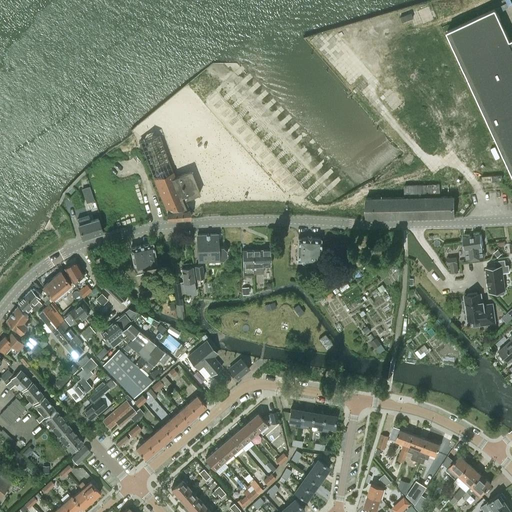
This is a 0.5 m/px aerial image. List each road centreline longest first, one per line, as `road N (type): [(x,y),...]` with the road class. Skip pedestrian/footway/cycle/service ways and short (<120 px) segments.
road 1 (unclassified): [(0,311),(30,274),(65,250),(148,226),(488,220)]
road 2 (residential): [(133,483),(242,388),(265,384),(354,401)]
road 3 (unclassified): [(488,220),(475,182),(462,168),(440,167),(422,153),(334,53)]
road 4 (residential): [(492,454),(405,411),(354,401)]
